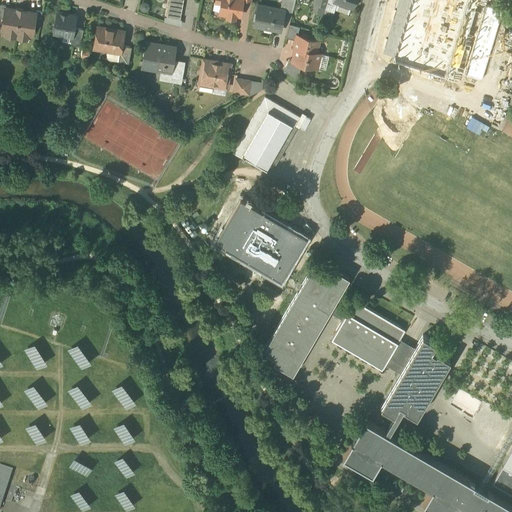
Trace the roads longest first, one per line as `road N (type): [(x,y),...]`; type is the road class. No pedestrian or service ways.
road 1 (residential): [(511,347),(352,252),(315,207),(317,164),(362,79),(381,0)]
road 2 (residential): [(74,0),(255,58)]
road 3 (track): [(0,450),(152,449)]
road 4 (track): [(0,415),(138,410)]
road 5 (track): [(0,375),(60,376),(54,450)]
